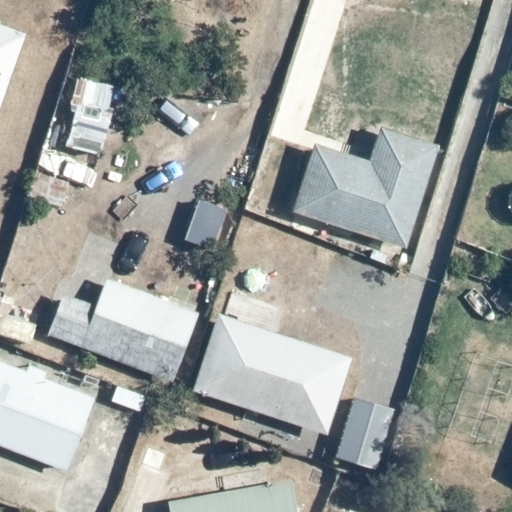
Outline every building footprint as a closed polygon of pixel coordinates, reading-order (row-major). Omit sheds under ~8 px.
[(0,98),(22,35),(0,27),(0,98)] [(109,84),(77,78),(62,148),(94,155),(109,84)] [(436,146),(375,128),(366,160),(306,143),(285,214),(407,249),(436,146)] [(289,239),(250,225),(235,267),(275,281),(289,239)] [(195,311),(103,278),(93,307),(57,295),(43,335),(171,380),(195,311)] [(35,311),(1,302),(0,305),(0,336),(27,344),(35,311)] [(348,359),(216,317),(192,393),(324,434),(348,359)] [(352,393),(391,405),(408,353),(368,341),(352,393)] [(93,396),(0,360),(0,445),(65,470),(93,396)] [(151,394),(116,383),(103,420),(138,431),(151,394)] [(332,454),(372,467),(381,439),(391,405),(352,393),(332,454)] [(438,410),(394,396),(391,405),(381,439),(424,453),(438,410)] [(292,511),(288,480),(161,497),(162,511),(292,511)]
